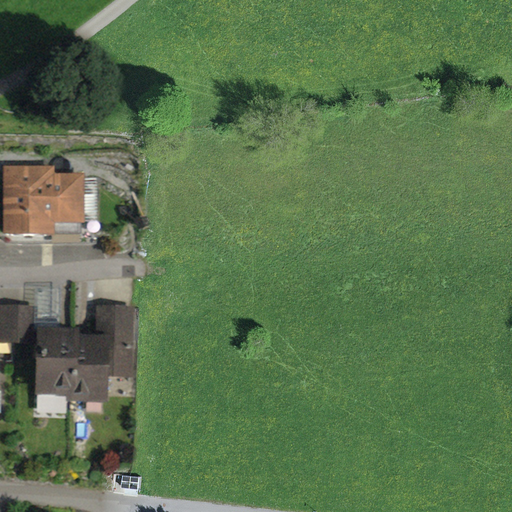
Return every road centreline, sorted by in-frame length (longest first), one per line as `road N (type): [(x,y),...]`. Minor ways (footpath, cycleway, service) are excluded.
road 1 (residential): [(137,506),(0,490)]
road 2 (residential): [(0,279),(135,267)]
